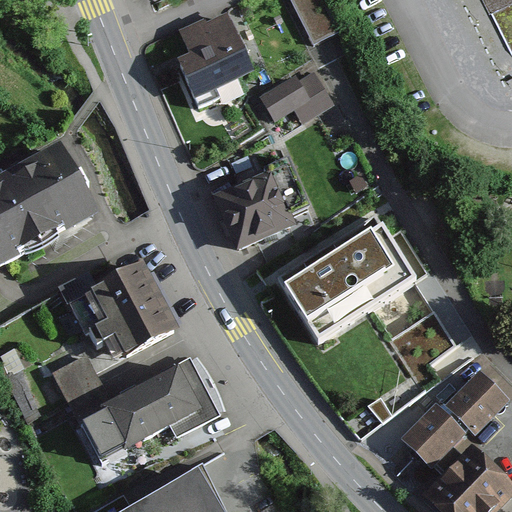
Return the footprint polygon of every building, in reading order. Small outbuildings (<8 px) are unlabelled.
[(293,0),(313,47),(341,35),(326,0),(293,0)] [(511,0),(485,0),(511,51),(511,0)] [(230,22),(182,41),(195,71),(181,77),(196,112),(257,87),(230,22)] [(313,76),(264,108),(276,128),(294,116),(303,131),(335,111),(313,76)] [(56,159),(0,189),(0,279),(94,229),(56,159)] [(270,185),(213,209),(235,260),(291,236),(270,185)] [(416,285),(378,224),(280,285),(318,345),(416,285)] [(184,334),(150,272),(88,307),(122,368),(184,334)] [(212,422),(184,371),(114,410),(87,362),(51,382),(107,481),(212,422)] [(505,402),(481,382),(447,421),(434,411),(403,446),(433,473),(412,497),(428,511),(498,511),(511,496),(511,486),(466,447),(505,402)] [(207,511),(189,478),(127,511),(207,511)]
